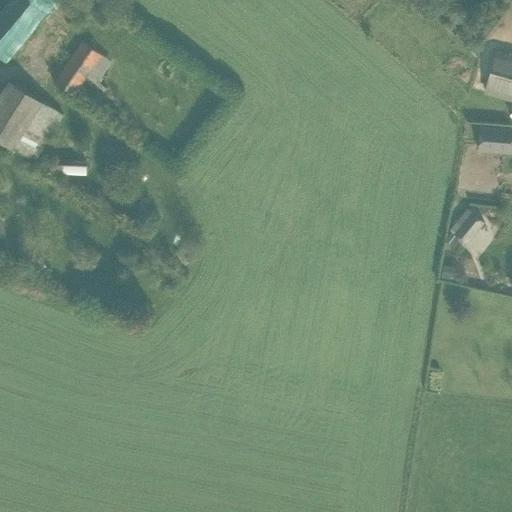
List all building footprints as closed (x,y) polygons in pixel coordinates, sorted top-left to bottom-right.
[(10,0),(0,12),(0,57),(5,62),(53,5),(56,7),(60,3),(56,1),(56,0),(10,0)] [(102,78),(101,77),(112,61),(102,54),(82,41),(54,82),(74,95),(87,77),(105,90),(107,87),(99,81),(102,78)] [(511,99),(511,56),(496,51),(485,91),(511,99)] [(0,94),(0,138),(35,159),(63,114),(9,80),(0,94)] [(511,130),(480,128),(478,146),(511,149),(511,130)] [(472,212),(454,234),(466,244),(484,221),(472,212)] [(444,265),(443,276),(456,278),(458,267),(444,265)]
